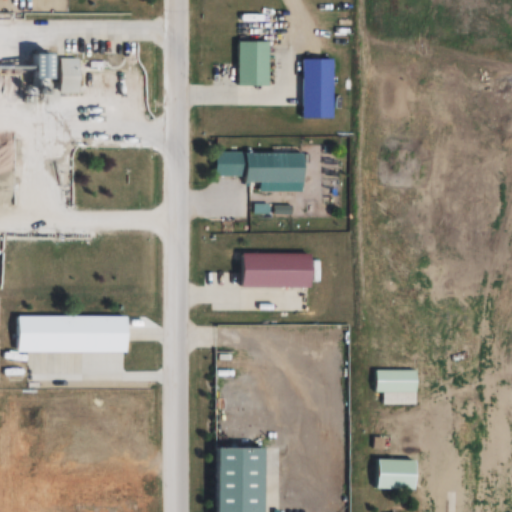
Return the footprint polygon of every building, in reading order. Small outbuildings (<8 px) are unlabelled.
[(269,42),(238,42),(238,86),(269,86),(269,42)] [(81,59),(61,59),(61,95),(81,95),(81,59)] [(302,119),(333,119),(333,59),(302,60),(302,119)] [(214,151),(242,151),(245,155),(303,155),(303,169),(303,183),(246,182),(244,177),(214,177),(214,151)] [(239,287),(240,255),(310,256),(309,288),(239,287)] [(19,317),(127,316),(128,353),(19,354),(19,317)] [(416,372),(375,372),(375,393),(383,393),(383,405),(416,405),(416,372)] [(217,511),(217,446),(263,446),(263,511),(217,511)] [(417,459),(378,459),(378,489),(417,489),(417,459)]
